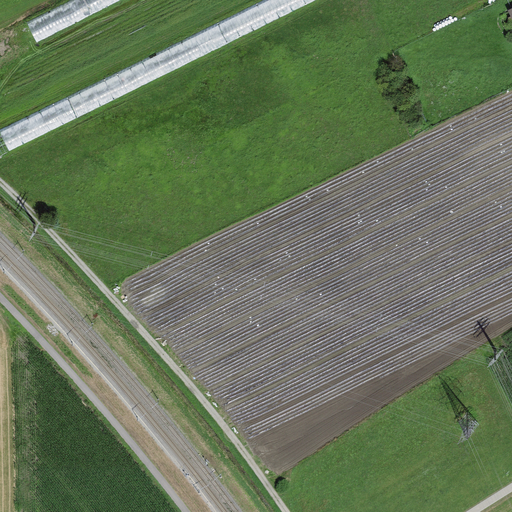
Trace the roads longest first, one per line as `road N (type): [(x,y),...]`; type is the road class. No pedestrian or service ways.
road 1 (track): [(284,511),(85,271),(0,186)]
road 2 (track): [(0,300),(185,511)]
